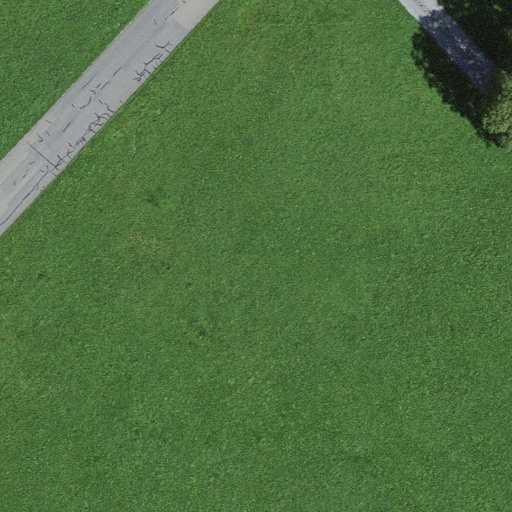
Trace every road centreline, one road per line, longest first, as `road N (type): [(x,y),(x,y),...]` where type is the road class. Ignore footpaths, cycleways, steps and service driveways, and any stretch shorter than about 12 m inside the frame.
road 1 (tertiary): [(0,206),(189,0)]
road 2 (track): [(423,0),(511,103)]
